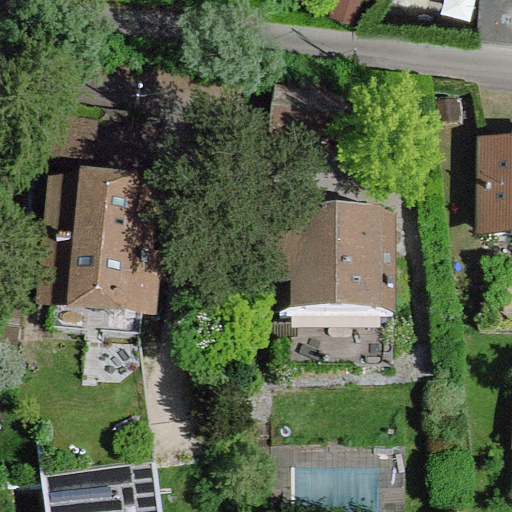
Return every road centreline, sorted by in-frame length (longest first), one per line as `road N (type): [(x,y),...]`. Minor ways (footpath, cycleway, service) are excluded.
road 1 (residential): [(511,66),(0,10)]
road 2 (residential): [(0,77),(223,97)]
